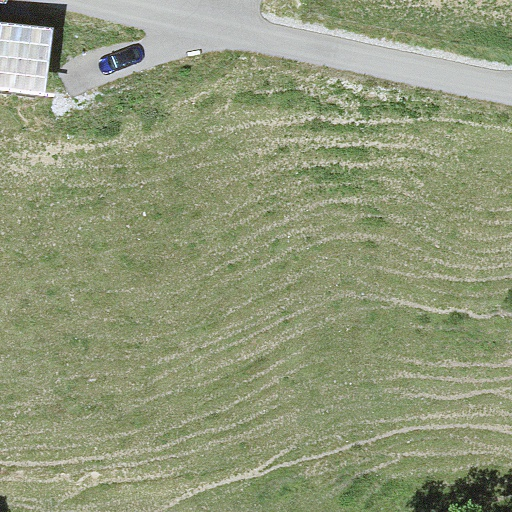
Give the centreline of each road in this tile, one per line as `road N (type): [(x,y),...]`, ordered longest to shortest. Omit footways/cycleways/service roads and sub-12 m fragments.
road 1 (unclassified): [(511,77),(344,54),(92,0)]
road 2 (track): [(0,137),(214,26),(291,0)]
